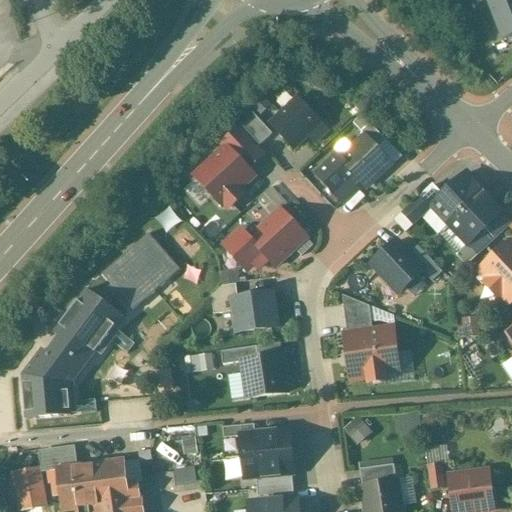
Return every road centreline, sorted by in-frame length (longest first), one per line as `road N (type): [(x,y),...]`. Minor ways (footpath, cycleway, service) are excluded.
road 1 (secondary): [(0,259),(237,0)]
road 2 (residential): [(346,239),(319,265),(309,297),(337,511)]
road 3 (residential): [(335,0),(466,120)]
road 4 (residential): [(466,120),(346,239)]
road 5 (residential): [(155,426),(0,443)]
road 6 (residential): [(0,103),(104,0)]
